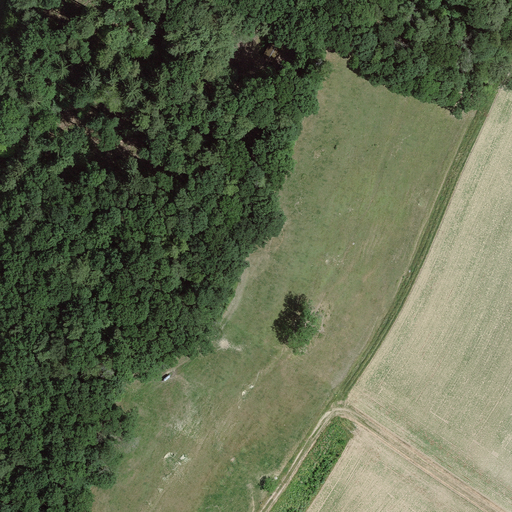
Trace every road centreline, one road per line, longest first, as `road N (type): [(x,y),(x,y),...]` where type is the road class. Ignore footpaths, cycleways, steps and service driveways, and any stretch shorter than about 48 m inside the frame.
road 1 (track): [(0,171),(90,54),(136,33),(169,33),(200,44),(225,67),(252,144),(235,299),(215,328),(143,370),(124,396)]
road 2 (track): [(502,511),(359,413),(336,406),(260,511)]
road 3 (track): [(0,147),(24,0)]
